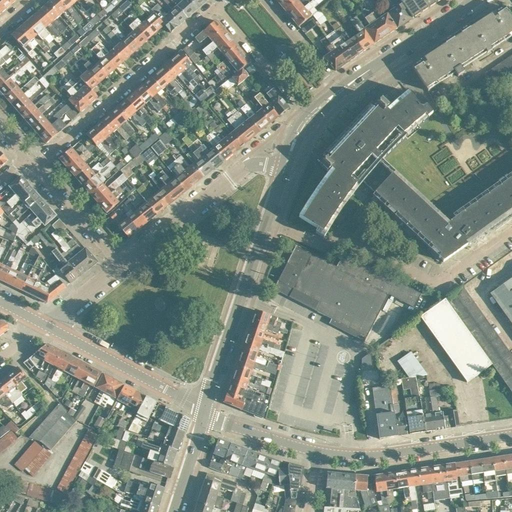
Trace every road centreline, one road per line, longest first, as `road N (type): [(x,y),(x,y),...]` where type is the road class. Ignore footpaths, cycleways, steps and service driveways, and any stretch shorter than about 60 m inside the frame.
road 1 (residential): [(511,232),(447,279),(430,281),(349,238),(323,246),(266,220)]
road 2 (residential): [(32,168),(217,6)]
road 3 (tertiary): [(204,412),(266,220)]
road 4 (unclassified): [(118,266),(243,167),(284,166)]
road 5 (tertiary): [(318,452),(379,456),(511,436)]
road 6 (tertiary): [(204,412),(44,324)]
road 7 (tertiary): [(339,90),(477,0)]
road 8 (residential): [(217,6),(306,112)]
road 9 (unclassified): [(118,266),(32,168)]
road 10 (tertiary): [(204,412),(318,452)]
